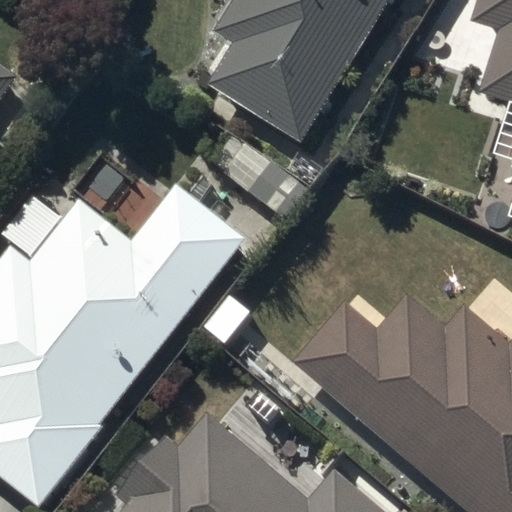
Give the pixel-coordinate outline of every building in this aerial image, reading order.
[(213,89),(306,147),(398,0),(235,0),(241,3),(219,38),(237,50),(213,89)] [(511,0),(486,0),(477,29),(502,37),(482,98),(511,107),(511,0)] [(0,115),(23,83),(0,66),(0,115)] [(282,163),(255,198),(291,226),(318,191),(282,163)] [(109,430),(264,233),(217,196),(205,211),(180,191),(136,248),(86,209),(37,271),(16,255),(0,275),(0,480),(40,511),(47,511),(93,455),(98,459),(116,436),(109,430)] [(300,369),(465,511),(511,511),(511,346),(471,311),(450,335),(412,302),(383,335),(352,308),(300,369)] [(382,511),(341,476),(314,507),(215,421),(186,455),(173,445),(125,501),(135,510),(132,511),(382,511)]
